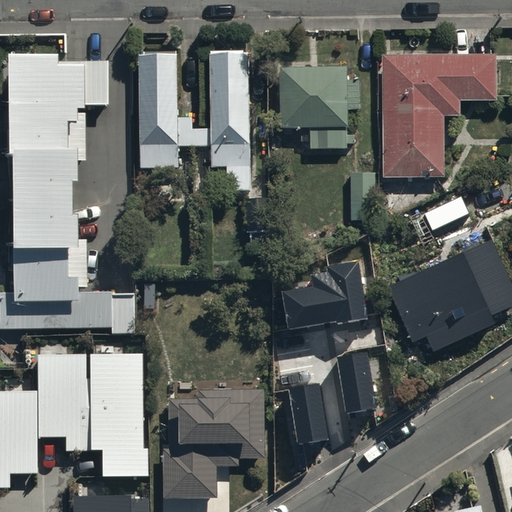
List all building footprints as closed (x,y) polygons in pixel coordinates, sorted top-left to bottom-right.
[(109,62),(60,61),(60,56),(9,57),(11,159),(15,159),(15,294),(0,294),(1,332),(110,330),(110,336),(135,336),(134,294),(112,295),(112,291),(80,292),(80,286),(88,286),(88,240),(81,240),(80,216),(76,217),(75,184),(80,184),(80,161),(86,161),(85,106),(109,106),(109,62)] [(158,170),(179,169),(178,148),(211,147),(211,168),(226,168),(227,192),(251,192),(248,56),(208,57),(209,119),(179,120),(177,57),(138,58),(141,170),(150,170),(150,176),(159,175),(158,170)] [(495,56),(383,57),(384,178),(445,177),(445,118),(461,118),(461,101),(496,101),(495,56)] [(348,69),(280,69),(280,129),(310,129),(310,149),(347,149),(347,145),(354,145),(354,136),(348,136),(348,111),(360,111),(360,82),(348,82),(348,69)] [(350,220),(375,221),(376,176),(351,176),(350,220)] [(459,191),(407,216),(420,243),(472,218),(459,191)] [(263,198),(246,198),(246,233),(263,233),(263,198)] [(464,251),(388,287),(414,342),(425,337),(433,354),(498,324),(464,251)] [(312,285),(281,290),(287,330),(368,318),(359,261),(328,266),(329,271),(311,274),(312,285)] [(144,352),(37,354),(38,438),(66,437),(66,451),(102,450),(102,476),(147,476),(144,352)] [(367,352),(337,356),(345,412),(368,409),(375,408),(367,352)] [(316,384),(289,389),(299,444),(302,443),(322,440),(328,439),(319,384),(316,384)] [(164,499),(217,498),(217,466),(240,466),(240,460),(265,460),(263,389),(200,390),(201,401),(167,401),(168,448),(163,449),(164,499)] [(36,393),(0,393),(0,487),(10,487),(9,471),(37,471),(36,393)] [(131,511),(131,496),(69,498),(69,511),(131,511)]
